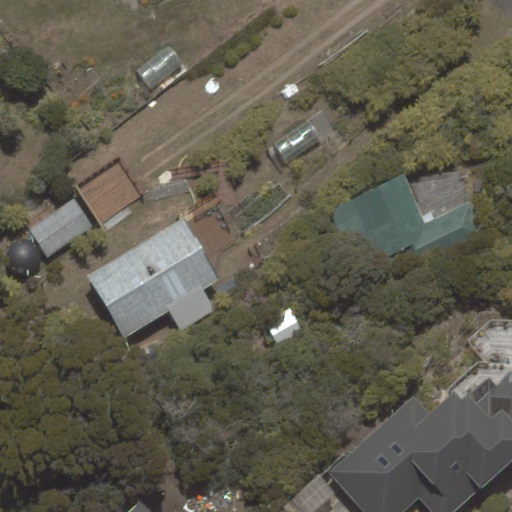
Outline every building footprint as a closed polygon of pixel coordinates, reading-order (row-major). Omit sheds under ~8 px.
[(151,89),(184,65),(169,45),(136,70),(151,89)] [(321,142),(308,121),(273,143),(286,164),(321,142)] [(329,212),(356,271),(413,244),(421,260),(481,232),(469,205),(424,225),(402,179),(329,212)] [(88,275),(125,335),(218,279),(181,218),(88,275)] [(302,331),(290,307),(265,320),(277,344),(302,331)] [(415,393),(327,472),(362,511),(405,511),(419,500),(430,511),(456,511),(501,472),(511,472),(511,372),(478,402),(467,391),(462,396),(454,387),(430,409),(415,393)] [(150,511),(139,502),(129,511),(150,511)]
